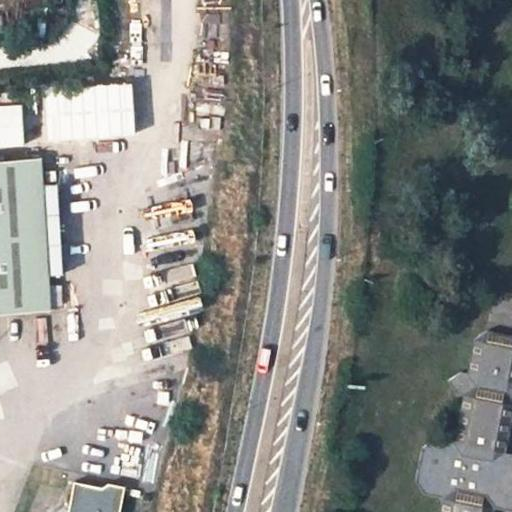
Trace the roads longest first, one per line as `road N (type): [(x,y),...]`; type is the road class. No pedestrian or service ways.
road 1 (primary): [(289,0),(290,148),(276,311),(236,511)]
road 2 (primary): [(282,511),(321,314),(328,144),(318,0)]
road 3 (unknown): [(0,449),(51,395),(125,238),(174,95),(181,0)]
